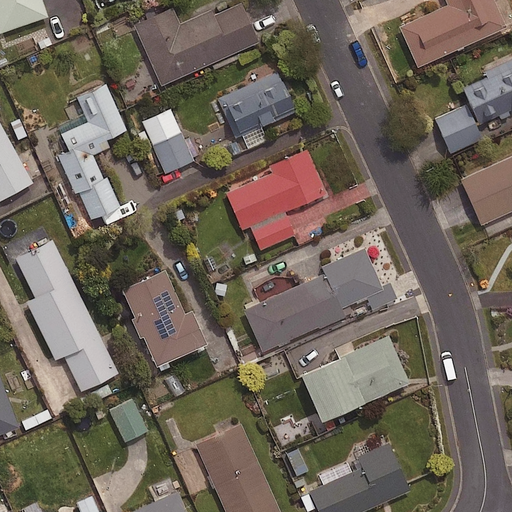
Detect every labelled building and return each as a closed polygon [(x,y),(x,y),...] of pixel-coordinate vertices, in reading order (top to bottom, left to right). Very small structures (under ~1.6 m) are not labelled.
[(0,0),(0,32),(47,17),(41,0),(0,0)] [(505,27),(492,0),(445,0),(448,6),(400,27),(418,67),(505,27)] [(257,42),(239,3),(212,15),(210,11),(177,25),(170,9),(133,25),(160,85),(257,42)] [(462,87),(478,123),(511,108),(511,55),(483,67),(487,77),(462,87)] [(220,99),(238,137),(242,135),(249,148),(267,140),(260,126),(294,110),(276,72),(220,99)] [(126,131),(105,84),(77,97),(88,122),(60,134),(68,151),(58,155),(74,192),(78,191),(91,219),(118,207),(105,178),(103,179),(92,154),(108,147),(105,140),(126,131)] [(481,140),(466,106),(435,119),(449,153),(481,140)] [(192,161),(169,109),(142,121),(165,173),(192,161)] [(22,117),(9,123),(17,140),(29,134),(22,117)] [(0,200),(31,183),(0,124),(0,200)] [(325,193),(305,151),(224,190),(243,229),(249,226),(261,250),(293,234),(283,213),(325,193)] [(511,210),(511,157),(461,180),(480,224),(511,210)] [(118,373),(45,228),(9,246),(35,297),(26,302),(55,360),(63,356),(81,392),(118,373)] [(244,310),(263,352),(352,312),(349,305),(366,298),(371,310),(395,299),(389,284),(381,288),(363,249),(320,268),(323,275),(244,310)] [(164,271),(120,290),(132,318),(129,319),(138,340),(141,339),(153,367),(204,346),(189,310),(182,313),(164,271)] [(408,383),(387,337),(300,376),(321,422),(408,383)] [(0,433),(17,427),(0,379),(0,433)] [(147,431),(132,400),(110,411),(125,441),(147,431)] [(278,511),(241,426),(196,445),(225,511),(278,511)] [(361,511),(409,491),(387,442),(358,455),(364,468),(352,473),(348,461),(321,473),(326,484),(300,495),(307,511),(316,507),(318,511),(361,511)] [(307,471),(299,449),(286,455),(294,476),(307,471)] [(451,472),(449,457),(431,460),(432,474),(451,472)] [(184,511),(177,493),(131,511),(184,511)] [(97,511),(91,495),(76,500),(80,511),(97,511)] [(44,511),(38,498),(19,508),(20,511),(44,511)]
